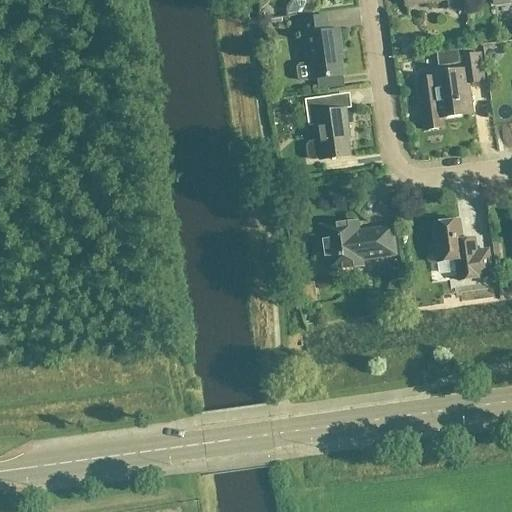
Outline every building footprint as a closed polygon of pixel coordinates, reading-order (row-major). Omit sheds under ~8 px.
[(317,3),(316,0),(300,0),(300,1),(295,2),(292,3),(287,10),(286,13),(286,17),(287,18),(286,19),(286,20),(307,17),(312,15),(315,12),(317,8),(317,3)] [(403,0),(405,9),(447,3),(447,0),(448,0),(403,0)] [(511,0),(491,0),(493,8),(493,9),(511,6),(511,0)] [(297,82),(301,84),(343,78),(339,54),(341,54),(338,33),(329,34),(326,18),(297,22),(299,40),(304,39),(308,65),(298,67),(295,70),(297,82)] [(442,131),(441,122),(471,117),(467,87),(483,85),(479,57),(461,59),(461,61),(459,61),(457,53),(436,56),(438,70),(463,67),(464,72),(430,77),(431,80),(417,82),(425,134),(442,131)] [(311,162),(319,161),(320,163),(350,158),(346,133),(348,133),(345,112),(333,113),(331,99),(305,102),(309,128),(315,128),(317,144),(309,145),(307,149),(308,160),(311,162)] [(431,226),(436,265),(454,262),(457,283),(490,279),(486,251),(475,253),(473,241),(461,242),(458,222),(431,226)] [(334,229),(321,231),(325,262),(338,260),(340,272),(362,269),(361,263),(396,258),(392,230),(368,234),(369,236),(357,238),(356,225),(334,228),(334,229)]
